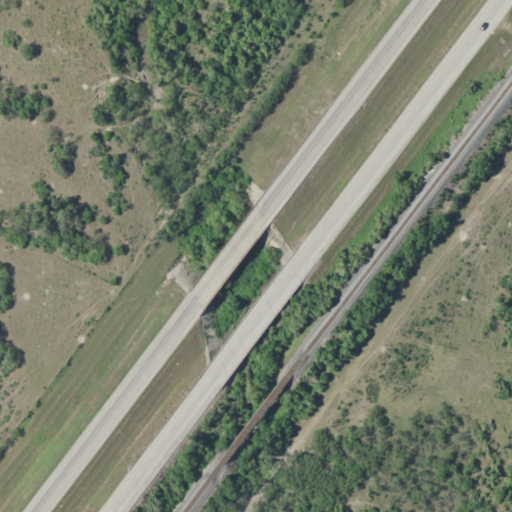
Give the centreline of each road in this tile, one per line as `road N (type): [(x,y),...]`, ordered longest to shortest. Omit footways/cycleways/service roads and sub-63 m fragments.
road 1 (trunk): [(429,0),(34,511)]
road 2 (trunk): [(117,511),(502,0)]
